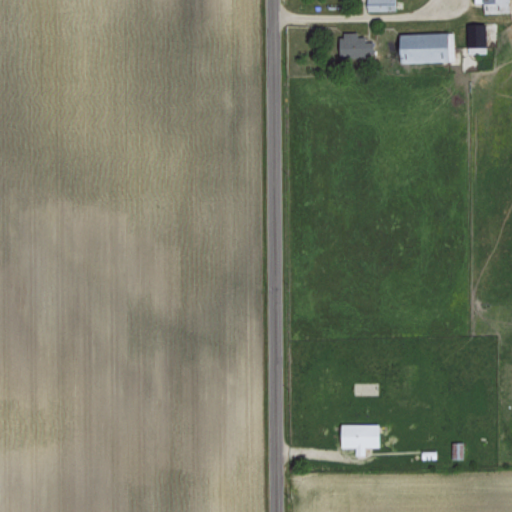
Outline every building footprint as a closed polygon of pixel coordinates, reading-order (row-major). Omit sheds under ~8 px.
[(477,0),(478,13),(507,11),(505,0),(477,0)] [(484,22),(462,23),(463,38),(468,38),(468,46),(484,46),(484,22)] [(352,31),(334,30),(333,54),(363,55),(364,35),(352,35),(352,31)] [(450,31),(390,32),(390,62),(451,60),(450,31)] [(350,445),(350,453),(363,453),(363,445),(377,444),(376,422),(333,422),(334,445),(350,445)]
